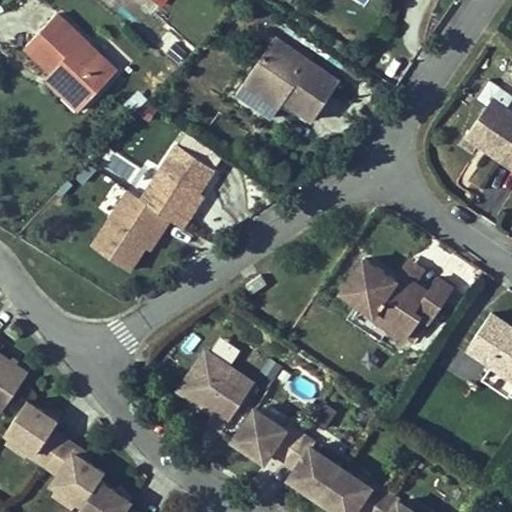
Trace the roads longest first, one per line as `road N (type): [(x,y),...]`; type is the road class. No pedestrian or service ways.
road 1 (residential): [(88,345),(125,335),(380,157)]
road 2 (residential): [(241,511),(144,438),(88,345)]
road 3 (residential): [(380,157),(487,0)]
road 4 (residential): [(380,157),(451,228),(511,269)]
road 5 (residential): [(0,266),(54,327),(88,345)]
